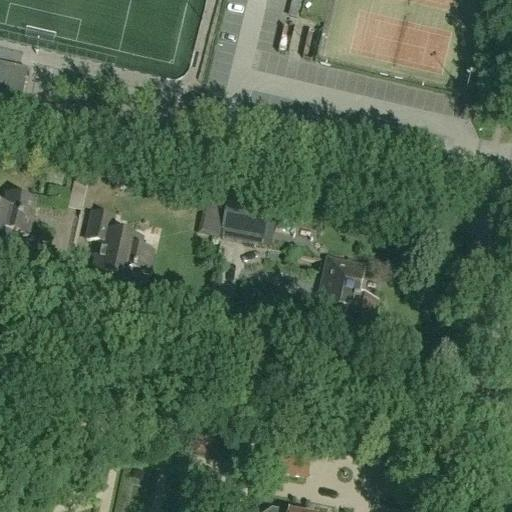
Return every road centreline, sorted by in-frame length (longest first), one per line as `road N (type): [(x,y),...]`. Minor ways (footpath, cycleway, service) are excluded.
road 1 (residential): [(510,231),(0,121)]
road 2 (unclassified): [(0,465),(288,374)]
road 3 (residential): [(288,374),(227,350),(35,305)]
road 4 (unclassified): [(288,374),(480,411)]
road 5 (tertiary): [(480,411),(510,231)]
